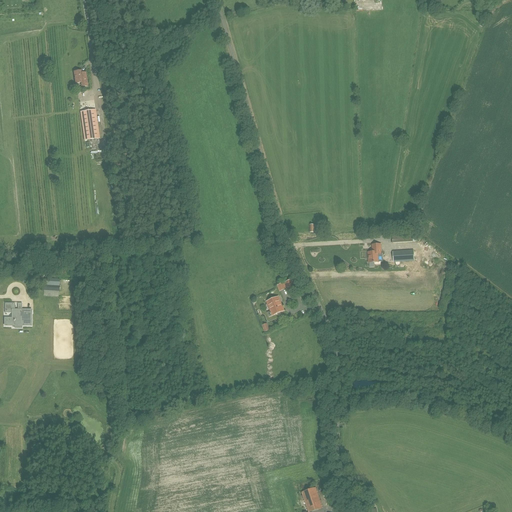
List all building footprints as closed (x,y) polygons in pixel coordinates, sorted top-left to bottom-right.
[(78,71),(78,70),(75,71),(75,72),(74,72),(76,85),(81,84),(82,87),(88,86),(86,73),(81,74),(80,71),(78,72),(78,71)] [(100,139),(96,110),(80,113),(85,141),(100,139)] [(314,225),(310,225),(310,233),(314,232),(314,233),(323,232),(322,224),(314,225)] [(412,242),(412,233),(392,234),(392,243),(412,242)] [(378,262),(378,257),(383,257),(382,254),(381,254),(380,244),(373,245),(373,252),(368,253),(369,263),(378,262)] [(393,262),(414,261),(414,251),(393,252),(393,262)] [(297,289),(293,279),(284,283),(289,293),(297,289)] [(284,311),(278,297),(267,302),(273,316),(284,311)] [(32,311),(32,310),(17,310),(17,311),(15,311),(15,309),(15,310),(15,303),(11,303),(5,303),(5,304),(5,313),(7,313),(12,313),(12,317),(12,318),(5,318),(5,328),(5,326),(14,326),(14,325),(15,325),(15,323),(23,323),(23,326),(32,326),(32,312),(32,311)] [(308,511),(310,511),(322,508),(315,488),(302,493),(308,511)]
